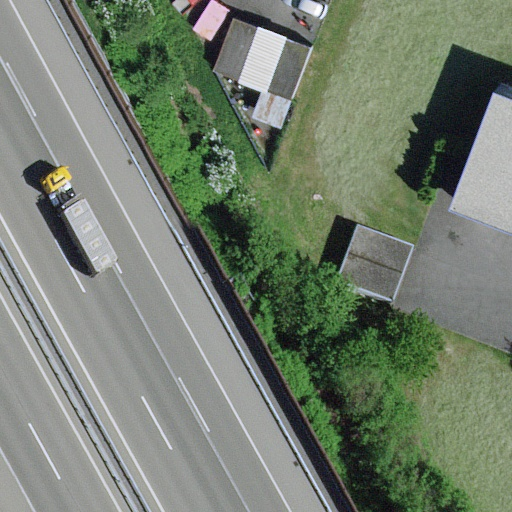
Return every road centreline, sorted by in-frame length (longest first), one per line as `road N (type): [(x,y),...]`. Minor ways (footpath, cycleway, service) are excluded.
road 1 (motorway): [(205,511),(0,136)]
road 2 (motorway): [(0,352),(87,511)]
